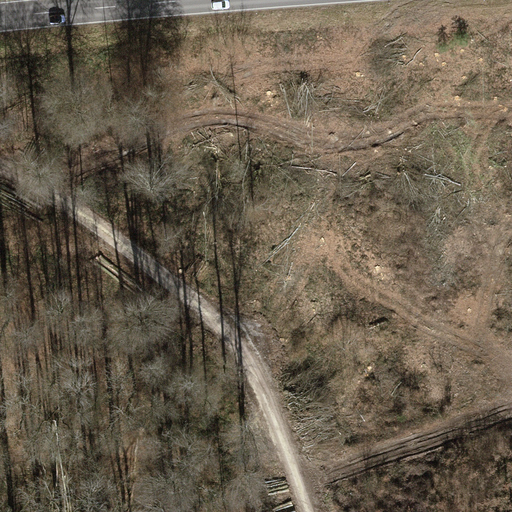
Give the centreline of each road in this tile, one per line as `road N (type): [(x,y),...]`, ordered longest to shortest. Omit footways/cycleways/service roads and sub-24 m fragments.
road 1 (track): [(0,167),(120,237),(221,331),(259,380),(308,511)]
road 2 (secondary): [(0,16),(195,0)]
